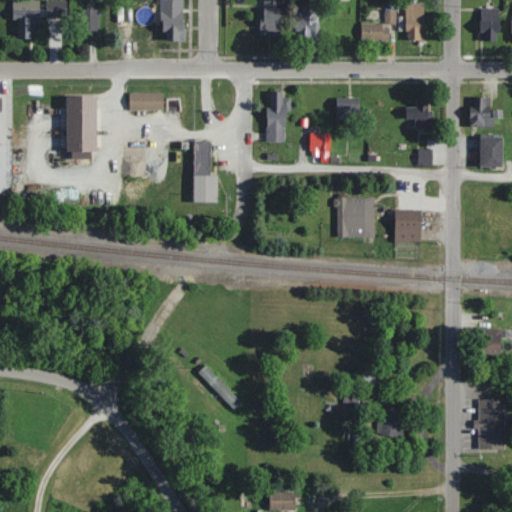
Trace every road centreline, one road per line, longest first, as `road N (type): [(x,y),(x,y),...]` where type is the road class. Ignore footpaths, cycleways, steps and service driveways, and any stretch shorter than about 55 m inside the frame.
road 1 (residential): [(453,511),(451,0)]
road 2 (residential): [(511,67),(0,67)]
road 3 (residential): [(182,511),(107,398),(60,377),(0,368)]
road 4 (residential): [(237,224),(247,67)]
